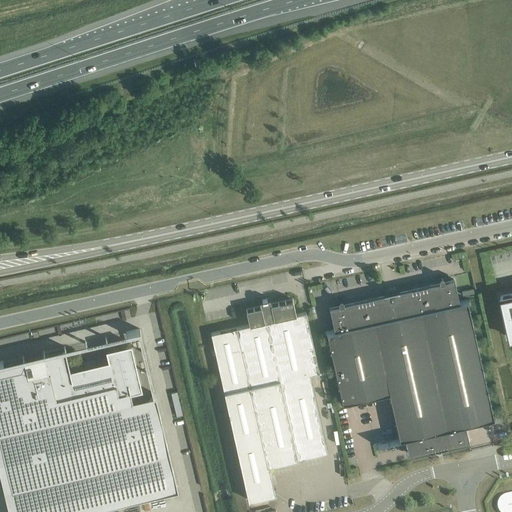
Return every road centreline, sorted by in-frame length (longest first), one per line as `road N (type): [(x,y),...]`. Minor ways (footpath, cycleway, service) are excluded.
road 1 (secondary): [(69,254),(511,157)]
road 2 (unclassified): [(363,260),(299,256),(0,323)]
road 3 (motorway): [(0,95),(299,0)]
road 4 (motorway): [(223,0),(0,70)]
road 5 (unknown): [(139,292),(190,511)]
road 6 (unclassified): [(363,260),(511,226)]
